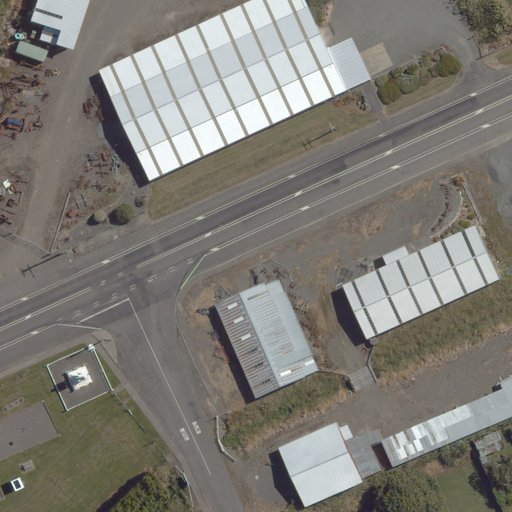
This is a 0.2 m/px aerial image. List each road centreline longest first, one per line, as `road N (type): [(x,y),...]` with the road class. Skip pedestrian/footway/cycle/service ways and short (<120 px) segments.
road 1 (tertiary): [(117,276),(511,97)]
road 2 (residential): [(117,276),(228,511)]
road 3 (tertiary): [(0,329),(117,276)]
